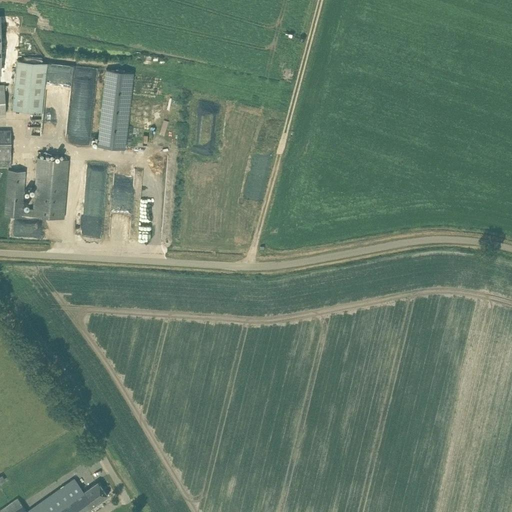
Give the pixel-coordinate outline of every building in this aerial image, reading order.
[(12,108),(42,112),(48,63),(17,60),(12,108)] [(98,145),(125,148),(134,72),(106,69),(98,145)] [(144,70),(135,149),(160,152),(169,73),(144,70)] [(181,74),(176,123),(212,127),(218,78),(181,74)] [(0,165),(11,166),(11,130),(5,130),(0,130),(0,165)] [(5,213),(64,218),(69,159),(37,157),(33,208),(23,207),(26,171),(8,169),(5,213)] [(154,174),(166,175),(167,159),(154,159),(154,174)] [(109,236),(128,237),(128,217),(125,217),(124,228),(110,228),(109,236)] [(72,480),(91,507),(108,495),(98,482),(84,492),(74,478),(72,480)] [(89,511),(93,510),(91,507),(72,480),(27,511),(18,498),(19,498),(18,497),(0,510),(0,511),(89,511)]
